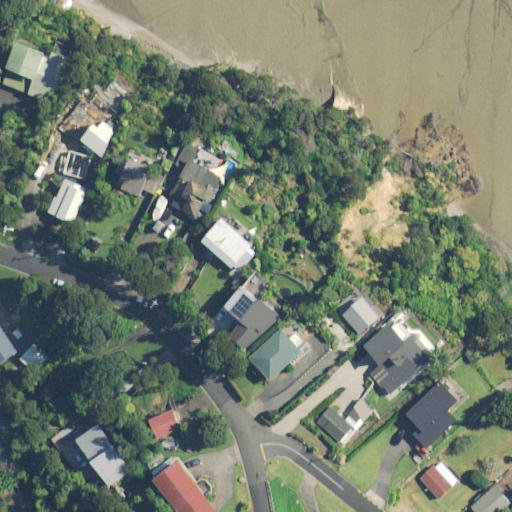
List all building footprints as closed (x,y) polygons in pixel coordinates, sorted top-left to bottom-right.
[(55,104),(72,61),(78,48),(56,39),(50,52),(21,40),(4,83),(55,104)] [(137,95),(113,78),(101,96),(89,87),(66,119),(75,125),(66,137),(98,160),(120,130),(115,126),(137,95)] [(190,143),(184,156),(179,164),(190,170),(172,205),(198,218),(208,199),(212,202),(225,177),(217,172),(223,159),(190,143)] [(158,194),(170,165),(133,151),(118,190),(144,200),(148,190),(158,194)] [(75,225),(95,187),(67,172),(47,211),(75,225)] [(253,247),(256,243),(226,217),(204,242),(232,268),(235,265),(243,271),(259,253),(253,247)] [(275,289),(263,275),(229,305),(246,323),(233,335),(247,350),(283,318),(265,298),(275,289)] [(378,321),(363,302),(350,312),(365,331),(378,321)] [(0,363),(17,352),(0,325),(0,363)] [(435,360),(416,337),(409,343),(394,325),(367,348),(382,366),(384,369),(373,378),(390,398),(435,360)] [(293,338),(285,329),(253,358),(275,383),(315,348),(300,331),(293,338)] [(48,362),(34,344),(19,356),(32,373),(48,362)] [(450,412),(461,402),(463,405),(473,395),(450,372),(441,382),(407,415),(425,434),(420,439),(429,449),(458,421),(450,412)] [(356,429),(331,406),(318,421),(343,444),(356,429)] [(182,427),(173,409),(150,421),(159,439),(182,427)] [(133,469),(101,423),(77,439),(110,486),(133,469)] [(460,481),(441,459),(420,477),(439,499),(460,481)] [(217,511),(180,460),(155,479),(179,511),(217,511)] [(500,511),(511,501),(496,485),(473,508),(476,511),(500,511)]
